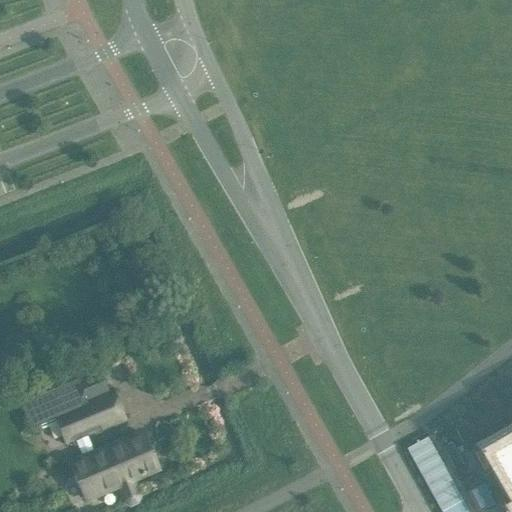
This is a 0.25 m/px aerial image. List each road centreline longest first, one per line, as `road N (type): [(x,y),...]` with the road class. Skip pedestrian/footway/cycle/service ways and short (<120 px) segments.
road 1 (unclassified): [(271,230),(422,511)]
road 2 (residential): [(0,163),(177,96)]
road 3 (unclassified): [(177,96),(226,177),(271,230)]
road 4 (unclassified): [(271,230),(217,81)]
road 5 (residential): [(146,40),(0,96)]
